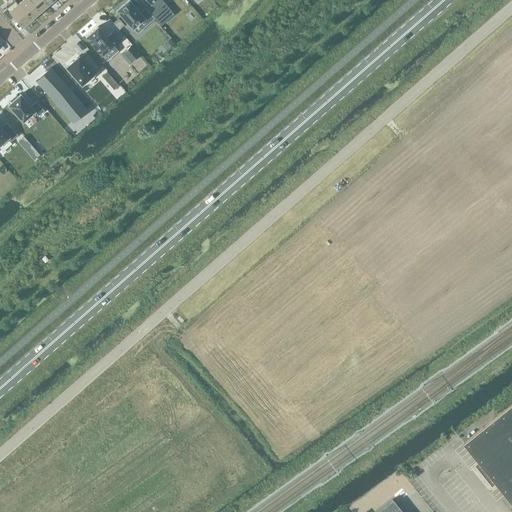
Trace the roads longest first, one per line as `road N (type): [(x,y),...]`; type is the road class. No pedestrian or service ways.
road 1 (residential): [(0,455),(511,9)]
road 2 (primary): [(0,390),(445,0)]
